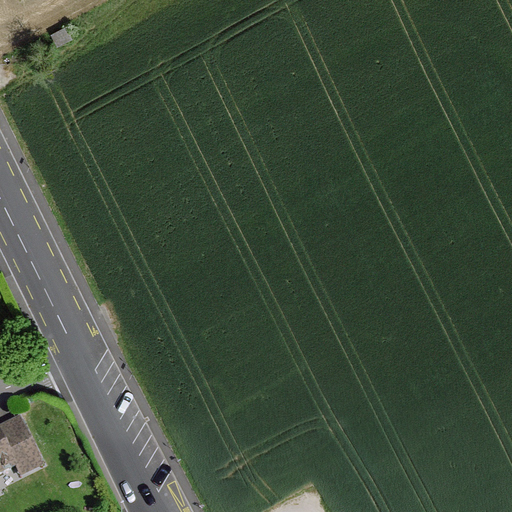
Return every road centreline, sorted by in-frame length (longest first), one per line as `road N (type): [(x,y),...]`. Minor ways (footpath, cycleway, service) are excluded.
road 1 (tertiary): [(0,184),(81,353)]
road 2 (tertiary): [(81,353),(159,511)]
